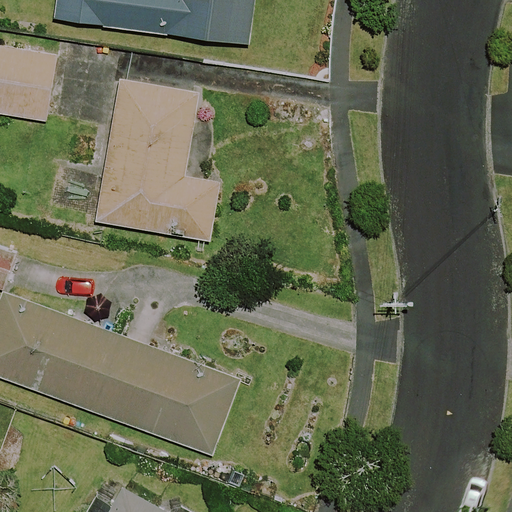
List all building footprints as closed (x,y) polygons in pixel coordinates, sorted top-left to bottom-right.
[(54,0),(52,19),(245,45),(251,0),(54,0)] [(53,55),(0,45),(0,114),(41,122),(53,55)] [(195,92),(116,78),(92,220),(206,239),(216,182),(181,176),(195,92)] [(49,181),(42,210),(83,220),(90,191),(49,181)] [(12,253),(0,249),(0,288),(1,289),(12,253)] [(238,379),(4,293),(0,303),(0,378),(210,456),(238,379)] [(104,478),(84,511),(164,511),(145,501),(104,478)]
